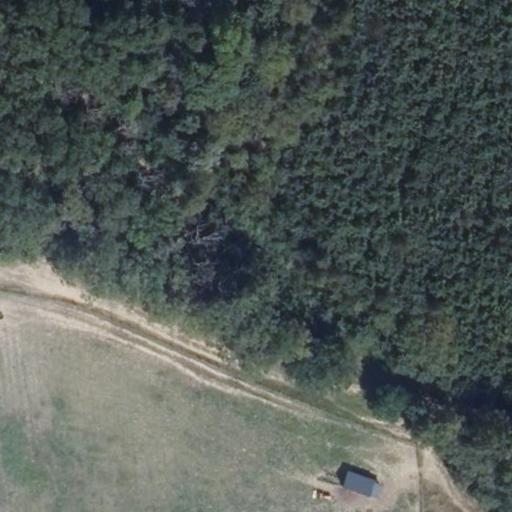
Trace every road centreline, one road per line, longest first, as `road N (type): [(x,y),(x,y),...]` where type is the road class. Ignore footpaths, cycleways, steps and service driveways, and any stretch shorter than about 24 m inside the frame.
road 1 (track): [(437,409),(292,339),(160,241),(84,116),(33,63),(0,45)]
road 2 (track): [(511,418),(301,384),(66,288),(0,273)]
